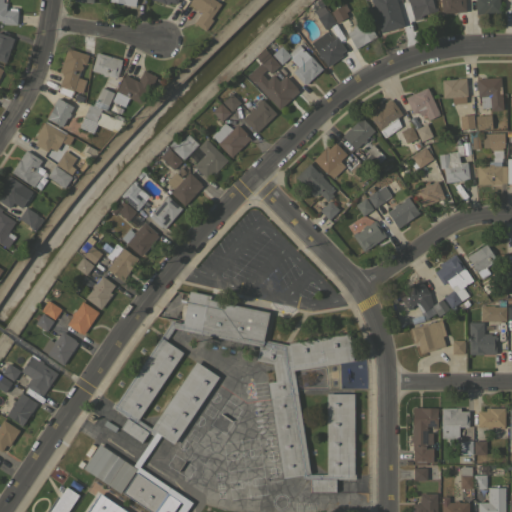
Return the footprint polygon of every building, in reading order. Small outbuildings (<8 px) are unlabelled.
[(0,0),(2,0),(2,1),(6,2),(5,9),(17,10),(16,24),(2,23),(3,20),(0,19),(0,0)] [(172,8),(173,0),(146,0),(147,1),(172,8)] [(214,0),(220,4),(210,18),(212,19),(204,30),(192,22),(199,12),(188,4),(190,1),(189,1),(189,0),(214,0)] [(369,0),(395,0),(403,25),(380,32),(378,25),(369,0)] [(431,0),(433,7),(436,6),(437,10),(421,14),(422,17),(413,20),(408,1),(407,2),(406,0),(431,0)] [(464,0),(465,11),(440,13),(439,0),(464,0)] [(498,0),(499,12),(475,13),(474,0),(498,0)] [(344,3),(348,10),(345,12),(347,16),(336,22),(330,11),(344,3)] [(334,22),(324,29),(316,18),(327,11),(334,22)] [(355,48),(346,33),(352,29),(351,28),(356,25),(357,26),(366,20),(375,36),(355,48)] [(336,37),(344,49),(339,53),(341,55),(327,66),(309,43),(325,31),(329,36),(335,38),(336,37)] [(0,32),(10,36),(10,37),(13,37),(5,62),(0,60),(0,32)] [(287,52),(302,38),(307,44),(303,47),(310,55),(310,54),(323,68),(304,85),(303,83),(292,71),(292,70),(294,68),(294,69),(297,66),(289,58),(290,58),(289,56),(280,64),(270,53),(280,44),(287,52)] [(67,47),(87,55),(84,64),(81,63),(81,65),(82,65),(80,70),(79,69),(76,77),(85,80),(80,92),(70,89),(68,95),(58,91),(59,86),(58,86),(63,74),(58,72),(67,47)] [(278,64),(269,72),(256,58),(265,49),(278,64)] [(121,59),(116,78),(106,75),(105,76),(101,75),(102,73),(91,70),(96,52),(121,59)] [(155,75),(149,88),(146,86),(139,102),(128,97),(123,106),(111,100),(123,74),(137,81),(142,70),(155,75)] [(259,72),(266,80),(272,74),(278,80),(282,77),(283,78),(285,76),(298,90),(278,109),(252,80),(259,72)] [(499,77),(502,109),(490,110),(489,107),(481,108),(480,96),(477,96),(475,79),(499,77)] [(465,78),(466,95),(465,96),(466,103),(451,104),(451,97),(442,98),(440,79),(465,78)] [(113,92),(105,110),(92,104),(100,86),(113,92)] [(426,87),(439,114),(427,119),(424,113),(420,115),(417,111),(412,113),(404,97),(426,87)] [(74,93),(83,96),(81,101),(72,98),(74,93)] [(239,102),(230,111),(221,101),(230,93),(239,102)] [(72,106),(68,113),(74,117),(72,120),(78,123),(76,126),(77,127),(74,132),(65,127),(65,128),(46,117),(52,105),(56,97),(72,106)] [(275,113),(255,132),(242,118),(249,111),(248,110),(251,107),(252,108),(256,104),(255,103),(259,98),(260,100),(261,99),(275,113)] [(389,99),(391,101),(392,100),(401,114),(396,117),(399,126),(384,137),(368,114),(389,99)] [(229,112),(220,120),(211,111),(220,103),(229,112)] [(100,110),(99,112),(111,117),(112,113),(123,118),(121,121),(124,122),(114,132),(96,124),(92,133),(78,127),(88,104),(100,110)] [(413,127),(408,117),(413,114),(419,125),(413,127)] [(472,114),(473,128),(459,129),(458,115),(472,114)] [(490,114),(491,128),(476,129),(475,115),(490,114)] [(373,130),(364,138),(366,140),(362,143),(361,142),(354,148),(341,134),(360,117),(373,130)] [(64,134),(55,149),(49,146),(46,151),(34,144),(37,139),(34,137),(43,121),(64,134)] [(250,137),(230,157),(217,143),(217,142),(210,135),(223,122),(231,129),(236,124),(250,137)] [(426,124),(431,136),(420,141),(415,129),(426,124)] [(416,138),(405,143),(402,137),(397,139),(395,134),(400,131),(399,130),(410,125),(416,138)] [(503,132),(503,147),(501,147),(502,159),(492,160),(492,149),(489,150),(489,147),(482,147),(482,133),(503,132)] [(197,144),(181,159),(168,145),(176,137),(180,141),(187,134),(197,144)] [(473,148),(471,135),(478,134),(479,147),(473,148)] [(227,160),(213,173),(211,171),(205,177),(194,166),(195,165),(194,164),(204,154),(197,147),(205,138),(227,160)] [(411,144),(417,140),(420,144),(413,149),(411,144)] [(345,154),(338,160),(344,166),(331,179),(312,159),(326,146),(328,148),(334,142),(345,154)] [(384,156),(373,167),(378,172),(374,175),(361,162),(369,154),(365,150),(372,144),(384,156)] [(468,179),(444,182),(442,163),(438,163),(437,154),(447,153),(447,152),(456,151),(455,145),(461,144),(463,155),(458,155),(458,162),(466,161),(468,179)] [(432,158),(418,167),(410,156),(424,146),(432,158)] [(180,160),(172,169),(159,157),(167,148),(180,160)] [(40,160),(35,168),(36,169),(35,171),(40,175),(32,187),(10,172),(24,150),(40,160)] [(53,163),(44,156),(47,151),(57,158),(53,163)] [(73,160),(68,167),(72,170),(69,174),(55,164),(62,152),(73,160)] [(349,169),(348,170),(342,162),(351,154),(366,170),(358,178),(349,169)] [(317,172),(318,171),(321,174),(320,176),(334,189),(330,193),(332,195),(326,201),(317,192),(313,196),(294,177),(308,163),(317,172)] [(488,165),(488,164),(492,164),(492,165),(505,165),(506,182),(500,182),(500,183),(476,183),(476,165),(488,165)] [(71,176),(63,187),(46,176),(53,165),(71,176)] [(182,179),(188,172),(202,185),(183,205),(169,192),(172,189),(165,182),(174,171),(182,179)] [(31,191),(20,208),(11,202),(8,207),(0,201),(0,186),(7,175),(31,191)] [(135,183),(133,185),(137,189),(139,188),(148,196),(136,210),(119,195),(133,180),(135,183)] [(424,185),(423,183),(427,181),(428,184),(436,180),(444,198),(439,200),(438,199),(421,206),(414,190),(424,185)] [(390,195),(383,200),(373,207),(366,196),(383,185),(390,195)] [(180,208),(163,228),(161,226),(160,227),(148,216),(154,208),(153,207),(156,204),(158,205),(166,195),(180,208)] [(418,213),(397,227),(386,212),(393,206),(393,205),(396,202),(397,204),(404,200),(403,198),(406,196),(418,213)] [(364,197),(372,208),(362,215),(355,204),(364,197)] [(337,210),(327,219),(319,209),(329,200),(337,210)] [(134,210),(127,220),(117,212),(125,203),(134,210)] [(42,219),(34,230),(27,226),(28,225),(18,218),(26,207),(42,219)] [(0,208),(1,209),(0,211),(14,221),(7,231),(14,236),(6,248),(0,243),(0,208)] [(133,215),(135,212),(142,218),(140,220),(133,215)] [(385,236),(362,251),(352,235),(362,228),(361,227),(366,224),(366,225),(374,220),(385,236)] [(158,235),(140,256),(119,238),(128,228),(133,233),(143,222),(158,235)] [(88,231),(92,226),(98,230),(93,236),(88,231)] [(94,240),(90,245),(100,253),(92,263),(77,251),(88,236),(94,240)] [(121,248),(122,247),(137,259),(121,280),(105,268),(111,261),(105,256),(115,243),(121,248)] [(485,243),(496,259),(485,267),(489,273),(480,278),(466,256),(485,243)] [(471,280),(462,287),(467,296),(450,308),(442,296),(452,290),(446,282),(442,285),(433,271),(440,267),(438,264),(454,253),(471,280)] [(92,265),(84,275),(74,267),(81,257),(92,265)] [(79,279),(82,274),(92,282),(88,287),(79,279)] [(114,285),(108,292),(110,294),(99,309),(84,297),(92,287),(90,286),(93,282),(94,283),(101,275),(114,285)] [(480,286),(491,279),(495,286),(485,293),(480,286)] [(429,293),(428,294),(431,304),(441,298),(447,308),(436,316),(433,311),(426,316),(417,302),(410,306),(411,307),(408,309),(408,308),(406,309),(396,292),(411,283),(413,285),(420,280),(429,293)] [(75,292),(70,288),(72,284),(78,288),(75,292)] [(268,312),(262,339),(287,345),(287,343),(348,333),(352,359),(291,370),(309,473),(326,473),(325,393),(353,393),(353,473),(354,473),(354,479),(335,479),(335,491),(309,491),(309,478),(302,478),(302,475),(281,478),(267,382),(274,381),(271,363),(255,360),(258,345),(173,327),(164,340),(182,352),(136,418),(150,428),(195,361),(217,376),(172,443),(160,435),(138,467),(169,488),(152,511),(150,511),(121,492),(135,472),(134,471),(119,492),(82,467),(98,443),(131,466),(152,435),(147,432),(140,442),(119,428),(126,417),(110,406),(113,403),(114,403),(170,321),(181,323),(188,290),(209,295),(208,299),(268,312)] [(60,309),(53,319),(39,310),(46,300),(60,309)] [(493,305),(493,306),(497,306),(497,300),(504,300),(504,321),(479,320),(480,305),(493,305)] [(97,311),(82,334),(66,323),(71,315),(70,314),(73,311),(74,312),(81,301),(97,311)] [(406,314),(410,309),(420,316),(417,321),(406,314)] [(52,320),(45,330),(34,323),(41,313),(52,320)] [(440,319),(445,335),(441,336),(444,346),(419,353),(416,344),(413,345),(408,328),(440,319)] [(482,333),(490,333),(490,334),(495,334),(495,353),(468,354),(468,321),(482,321),(482,333)] [(75,340),(74,341),(76,342),(62,364),(40,350),(47,338),(52,342),(54,338),(55,339),(61,331),(75,340)] [(463,340),(463,353),(451,353),(451,340),(463,340)] [(42,361),(41,363),(55,372),(41,395),(25,385),(30,377),(19,371),(30,354),(42,361)] [(18,369),(12,380),(1,374),(7,363),(18,369)] [(0,374),(10,381),(4,392),(0,389),(0,374)] [(35,403),(21,425),(5,415),(12,404),(11,403),(13,400),(14,401),(20,393),(35,403)] [(436,407),(436,428),(431,428),(431,426),(426,426),(426,432),(432,432),(432,444),(425,444),(425,447),(432,448),(432,462),(425,462),(425,464),(412,464),(412,461),(412,442),(409,442),(409,436),(411,436),(411,407),(436,407)] [(459,408),(459,411),(467,411),(467,426),(458,426),(458,438),(440,437),(440,407),(459,408)] [(503,407),(504,426),(502,426),(502,427),(499,427),(498,426),(491,426),(491,428),(486,428),(486,426),(477,426),(476,411),(484,410),(484,407),(503,407)] [(18,430),(7,446),(4,444),(0,451),(0,422),(2,419),(18,430)] [(113,431),(101,423),(104,419),(116,426),(113,431)] [(470,440),(471,453),(459,454),(458,440),(470,440)] [(485,440),(485,454),(472,454),(472,440),(485,440)] [(470,474),(471,474),(471,488),(459,488),(459,475),(460,475),(460,466),(471,466),(470,474)] [(425,467),(425,479),(412,479),(412,467),(425,467)] [(485,474),(485,488),(473,488),(472,474),(485,474)] [(119,511),(93,497),(84,511),(180,511),(186,503),(164,490),(162,494),(130,475),(118,495),(146,511),(119,511)] [(77,495),(65,511),(47,511),(65,486),(77,495)] [(503,511),(476,511),(476,502),(487,502),(487,487),(504,487),(503,511)] [(436,511),(411,511),(411,503),(418,503),(418,500),(419,500),(419,493),(436,493),(436,511)] [(467,511),(440,511),(441,496),(448,496),(448,502),(453,502),(453,500),(458,500),(458,502),(467,502),(467,511)]
